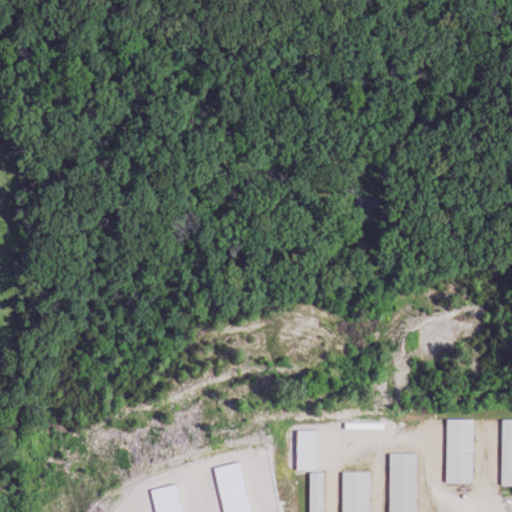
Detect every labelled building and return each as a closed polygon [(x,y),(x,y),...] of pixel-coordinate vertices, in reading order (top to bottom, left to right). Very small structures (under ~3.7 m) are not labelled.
[(511,419),(498,420),(498,486),(511,485),(511,419)] [(442,420),(442,484),(471,483),(470,420),(442,420)] [(386,454),(386,511),(412,511),(413,454),(386,454)] [(320,511),(321,473),(305,473),(305,511),(320,511)] [(338,511),(366,511),(367,473),(339,473),(338,511)]
